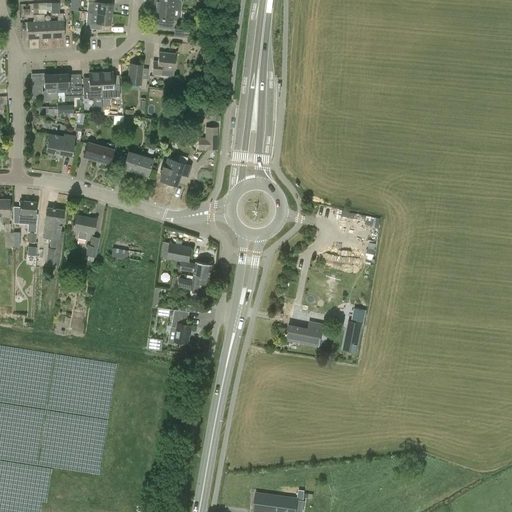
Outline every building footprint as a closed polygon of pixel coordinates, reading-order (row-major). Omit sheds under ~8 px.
[(110,3),(110,0),(88,0),(87,11),(111,13),(112,3),(110,3)] [(154,0),(154,7),(181,9),(181,1),(180,0),(154,0)] [(153,18),(155,18),(154,26),(172,27),(173,20),(180,21),(181,9),(154,7),(153,18)] [(110,24),(111,13),(87,11),(85,27),(95,28),(96,23),(110,24)] [(57,13),(57,20),(51,21),(51,37),(64,37),(63,20),(63,13),(57,13)] [(27,38),(39,38),(38,14),(33,14),(33,21),(26,22),(27,38)] [(51,21),(44,21),(44,14),(38,14),(39,38),(51,37),(51,21)] [(174,28),(173,35),(188,37),(188,30),(174,28)] [(151,73),(160,74),(173,76),(175,53),(159,51),(157,61),(153,61),(151,73)] [(127,83),(140,84),(139,89),(145,89),(147,78),(141,77),(142,64),(129,63),(127,83)] [(88,72),(88,77),(82,77),(83,98),(101,97),(101,89),(101,71),(88,72)] [(101,89),(106,88),(107,97),(119,97),(119,82),(119,75),(113,75),(113,71),(101,71),(101,89)] [(32,96),(42,96),(42,99),(44,101),(50,101),(52,98),(57,98),(57,96),(56,85),(56,73),(44,74),(44,91),(42,93),(41,83),(31,83),(32,96)] [(81,83),(68,84),(67,73),(56,73),(56,85),(57,96),(64,95),(64,97),(81,97),(81,83)] [(43,113),(72,112),(71,103),(43,105),(43,113)] [(199,138),(199,148),(216,148),(216,127),(206,127),(206,138),(199,138)] [(64,133),(63,136),(49,133),(46,151),(48,152),(47,154),(53,155),(53,153),(71,156),(74,135),(64,133)] [(109,164),(113,149),(87,141),(83,156),(109,164)] [(147,176),(152,158),(128,150),(122,168),(147,176)] [(187,176),(190,165),(167,158),(160,180),(176,185),(180,173),(187,176)] [(0,215),(1,215),(1,223),(4,223),(4,231),(3,232),(3,237),(5,237),(5,246),(13,247),(13,232),(11,232),(11,223),(8,223),(8,216),(9,199),(0,198),(0,215)] [(37,214),(35,214),(36,201),(20,200),(19,206),(19,216),(13,216),(12,223),(28,224),(26,241),(35,242),(37,214)] [(43,236),(51,237),(49,247),(48,247),(46,264),(59,266),(63,232),(60,231),(61,222),(63,209),(47,206),(45,220),(43,236)] [(72,229),(79,230),(77,238),(85,240),(87,232),(93,233),(96,218),(75,214),(72,229)] [(365,215),(364,224),(378,226),(379,217),(365,215)] [(95,257),(99,238),(91,236),(89,245),(88,245),(86,255),(87,255),(86,260),(93,262),(94,257),(95,257)] [(160,257),(167,259),(182,261),(180,269),(194,271),(193,276),(210,279),(212,264),(196,261),(196,262),(196,263),(189,262),(192,246),(170,242),(170,243),(169,243),(162,242),(160,257)] [(28,247),(27,254),(35,255),(36,247),(28,247)] [(178,287),(191,289),(207,292),(210,279),(193,276),(187,275),(186,278),(179,277),(178,287)] [(155,287),(152,307),(158,308),(158,307),(158,306),(161,287),(155,287)] [(187,304),(186,311),(189,311),(198,312),(199,306),(187,304)] [(171,326),(168,343),(175,344),(176,341),(188,343),(191,325),(184,324),(185,318),(188,318),(189,311),(186,311),(175,309),(172,326),(171,326)] [(309,321),(308,328),(288,324),(285,339),(318,346),(323,324),(309,321)] [(348,321),(343,349),(357,352),(362,324),(348,321)] [(253,511),(260,511),(282,511),(284,496),(255,493),(253,511)]
